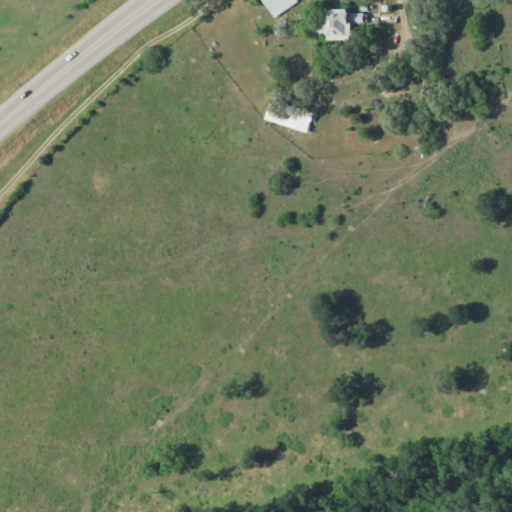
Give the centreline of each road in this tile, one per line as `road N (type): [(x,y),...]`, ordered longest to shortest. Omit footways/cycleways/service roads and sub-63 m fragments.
road 1 (residential): [(0,367),(208,138),(226,81),(233,0)]
road 2 (primary): [(0,126),(151,0)]
